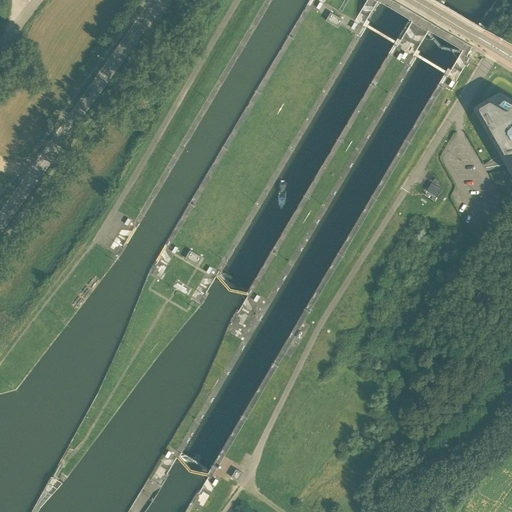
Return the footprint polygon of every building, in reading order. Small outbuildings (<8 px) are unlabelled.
[(326,20),(338,27),(343,19),(331,12),(326,20)] [(498,91),(476,104),(475,104),(475,105),(474,106),(474,107),(474,108),(475,108),(499,151),(503,158),(511,173),(511,97),(501,91),(500,91),(499,91),(498,91)] [(442,189),(432,182),(426,191),(437,197),(442,189)] [(198,265),(202,257),(190,250),(186,258),(198,265)] [(242,473),(240,471),(236,469),(231,477),(235,479),(238,481),(242,473)]
